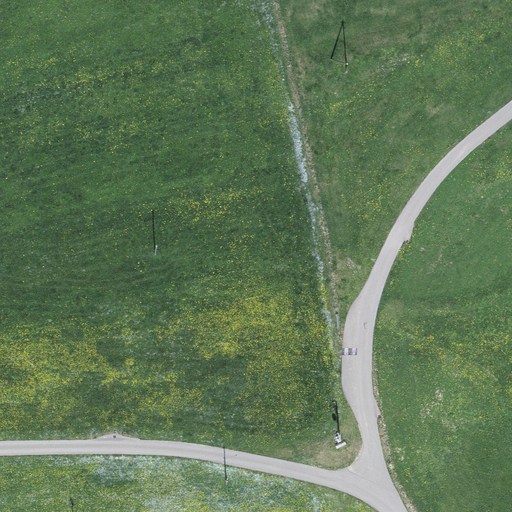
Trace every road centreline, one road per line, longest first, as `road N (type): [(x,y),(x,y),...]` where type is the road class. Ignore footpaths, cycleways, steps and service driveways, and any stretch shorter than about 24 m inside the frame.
road 1 (track): [(396,511),(363,407),(359,350),(368,305),(418,200),(511,109)]
road 2 (track): [(385,492),(178,450),(0,449)]
